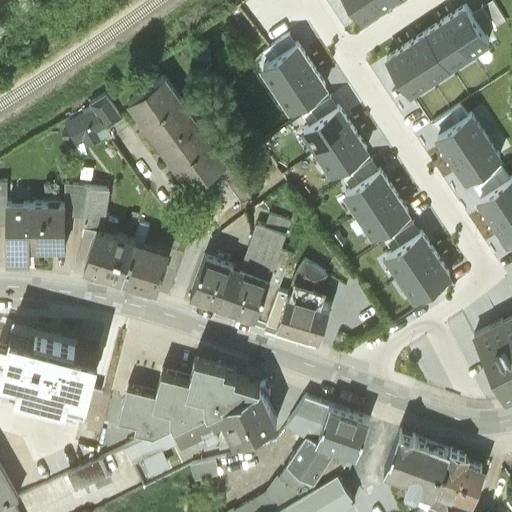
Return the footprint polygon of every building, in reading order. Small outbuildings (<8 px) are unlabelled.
[(349,0),(362,19),(382,6),(377,0),(349,0)] [(505,20),(492,0),(482,7),(494,26),(505,20)] [(445,19),(471,57),(492,43),(485,33),(472,13),(466,5),(445,19)] [(494,26),(482,7),(472,13),(485,33),(494,26)] [(426,32),(452,70),(471,57),(445,19),(426,32)] [(407,44),(432,83),(452,70),(426,32),(407,44)] [(296,42),(291,34),(269,48),(263,52),(268,60),(296,42)] [(268,60),(260,65),(275,88),(314,63),(299,40),(296,42),(268,60)] [(386,58),(412,96),(432,83),(407,44),(386,58)] [(314,63),(275,88),(290,111),(298,106),(326,88),(329,86),(314,63)] [(195,119),(164,76),(129,101),(160,145),(195,119)] [(331,96),(326,88),(298,106),(303,114),(331,96)] [(107,127),(108,129),(122,119),(105,95),(91,105),(94,108),(107,127)] [(336,104),(331,96),(303,114),(308,122),(336,104)] [(336,104),(301,128),(316,151),(355,126),(339,102),(336,104)] [(461,107),(460,106),(451,112),(431,125),(436,133),(465,114),(461,107)] [(107,127),(94,108),(66,121),(77,143),(83,140),(87,147),(100,141),(96,132),(107,127)] [(436,133),(433,135),(449,159),(487,133),(472,109),(465,114),(436,133)] [(226,163),(195,119),(160,145),(191,188),(217,169),(226,163)] [(355,126),(316,151),(331,174),(347,164),(367,151),(370,149),(355,126)] [(487,133),(449,159),(464,181),(467,179),(496,160),(502,155),(487,133)] [(372,159),(367,151),(347,164),(353,172),(372,159)] [(240,203),(265,186),(242,152),(226,163),(217,169),(240,203)] [(378,168),(372,159),(353,172),(344,178),(350,186),(378,168)] [(502,169),(496,160),(467,179),(473,188),(502,169)] [(350,186),(342,191),(357,214),(396,189),(381,166),(378,168),(350,186)] [(507,178),(502,169),(473,188),(478,197),(507,178)] [(511,174),(507,178),(475,198),(490,222),(511,207),(511,174)] [(107,210),(109,183),(87,182),(86,209),(107,210)] [(396,189),(357,214),(372,237),(380,232),(408,214),(411,212),(396,189)] [(32,248),(32,201),(7,201),(7,260),(32,261),(32,248)] [(66,201),(32,201),(32,248),(66,248),(66,201)] [(511,207),(490,222),(505,244),(508,242),(511,238),(511,207)] [(413,222),(408,214),(380,232),(385,241),(413,222)] [(258,223),(242,267),(244,268),(243,271),(269,280),(280,249),(290,222),(271,215),(267,227),(258,223)] [(418,230),(413,222),(385,241),(390,248),(418,230)] [(84,266),(122,277),(135,239),(96,226),(84,266)] [(418,230),(382,253),(398,277),(437,252),(421,228),(418,230)] [(339,231),(331,236),(339,247),(347,242),(339,231)] [(170,251),(135,239),(122,277),(157,288),(170,251)] [(280,249),(269,280),(279,283),(290,253),(280,249)] [(449,270),(437,252),(398,277),(410,296),(418,291),(446,273),(449,270)] [(230,266),(208,258),(195,293),(257,316),(269,280),(243,271),(244,268),(242,267),(231,263),(230,266)] [(290,284),(293,284),(294,281),(303,284),(309,275),(319,283),(327,272),(305,258),(294,273),(290,284)] [(454,285),(446,273),(418,291),(427,303),(454,285)] [(290,294),(279,290),(266,328),(315,344),(327,307),(320,305),(325,291),(303,284),(294,281),(293,284),(290,294)] [(511,394),(511,315),(473,336),(505,398),(511,394)] [(13,319),(0,371),(0,378),(19,384),(18,387),(63,398),(64,396),(85,401),(98,350),(75,344),(77,335),(13,319)] [(205,401),(209,408),(217,404),(259,384),(230,377),(231,372),(220,369),(221,364),(199,358),(192,379),(190,388),(207,392),(205,401)] [(190,388),(192,379),(164,372),(159,392),(157,400),(176,405),(172,418),(174,424),(209,408),(205,401),(207,392),(190,388)] [(259,384),(217,404),(229,429),(234,439),(278,418),(264,388),(267,387),(264,382),(259,384)] [(157,400),(159,392),(128,386),(120,418),(138,422),(136,429),(154,433),(174,424),(172,418),(176,405),(157,400)] [(317,437),(331,405),(306,395),(287,425),(307,436),(308,433),(317,437)] [(209,439),(229,429),(217,404),(209,408),(174,424),(182,440),(205,429),(209,439)] [(372,419),(331,405),(319,438),(317,442),(335,449),(357,457),(372,419)] [(133,463),(182,440),(174,424),(154,433),(125,446),(133,463)] [(317,437),(308,433),(307,436),(290,463),(315,480),(335,449),(317,442),(319,438),(317,437)] [(449,451),(401,433),(388,468),(410,476),(406,486),(407,490),(411,493),(416,493),(419,491),(420,487),(433,492),(436,486),(443,467),(449,451)] [(469,454),(451,447),(449,451),(443,467),(436,486),(447,490),(473,500),(487,464),(468,457),(469,454)] [(216,459),(192,463),(196,478),(220,472),(216,459)] [(0,461),(0,502),(11,497),(18,494),(0,461)] [(315,480),(290,463),(281,476),(278,474),(267,489),(236,509),(234,506),(225,511),(269,511),(272,510),(311,485),(315,480)] [(311,485),(272,510),(272,511),(336,511),(357,499),(338,469),(311,485)] [(447,490),(436,486),(433,492),(419,510),(422,511),(444,511),(448,505),(447,490)] [(18,511),(11,497),(0,502),(0,511),(18,511)]
